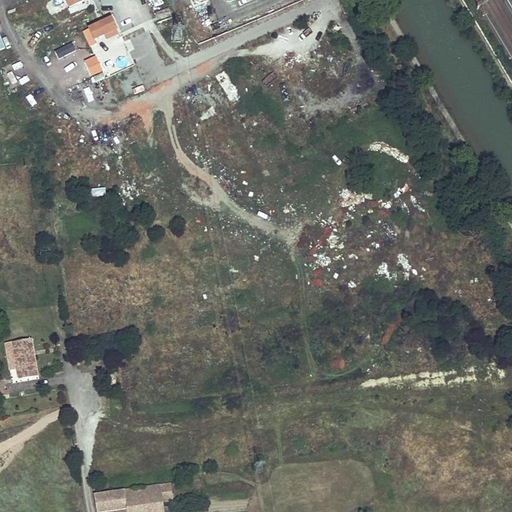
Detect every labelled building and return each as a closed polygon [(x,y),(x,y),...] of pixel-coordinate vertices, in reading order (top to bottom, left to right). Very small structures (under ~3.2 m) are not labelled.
[(50,0),(44,4),(51,17),(68,7),(63,0),(50,0)] [(86,42),(111,31),(110,30),(113,28),(109,20),(87,30),(86,28),(80,30),(86,42)] [(106,78),(135,66),(126,44),(122,46),(118,35),(93,45),(106,78)] [(226,95),(229,102),(241,97),(238,89),(226,95)] [(230,103),(241,123),(255,115),(243,96),(230,103)] [(195,116),(204,133),(222,124),(213,106),(195,116)] [(114,153),(102,176),(120,185),(132,162),(114,153)] [(30,340),(13,343),(17,370),(19,380),(36,377),(30,340)] [(13,343),(5,345),(9,371),(17,370),(13,343)] [(170,484),(141,488),(144,511),(142,511),(141,511),(173,511),(166,511),(163,511),(162,501),(173,500),(170,484)] [(135,489),(124,490),(126,511),(137,511),(142,511),(144,511),(141,488),(135,489)] [(126,511),(124,490),(94,495),(96,511),(126,511)]
